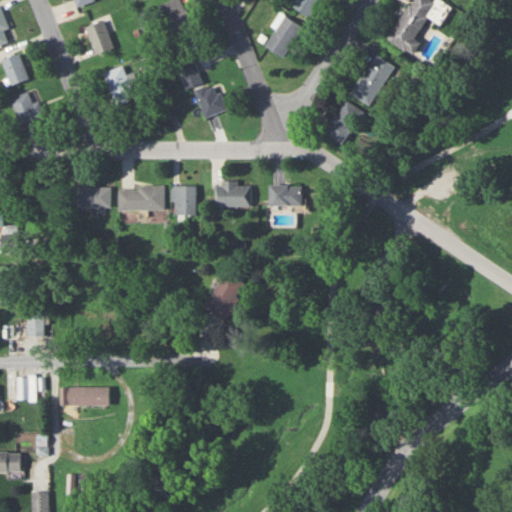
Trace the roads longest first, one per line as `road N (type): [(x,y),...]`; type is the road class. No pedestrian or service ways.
road 1 (residential): [(0,146),(286,145)]
road 2 (residential): [(286,145),(325,151),(418,222),(511,279)]
road 3 (residential): [(0,358),(181,356),(194,351),(214,320)]
road 4 (residential): [(511,361),(448,410),(367,511)]
road 5 (residential): [(42,0),(111,146)]
road 6 (residential): [(232,0),(286,145)]
road 7 (residential): [(366,0),(306,93),(278,113)]
road 8 (residential): [(366,338),(369,286),(404,212)]
